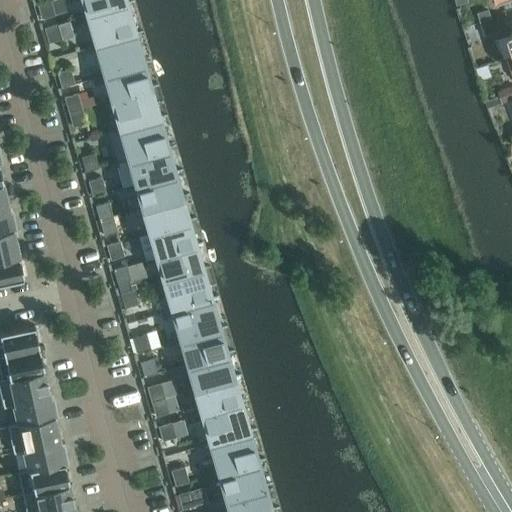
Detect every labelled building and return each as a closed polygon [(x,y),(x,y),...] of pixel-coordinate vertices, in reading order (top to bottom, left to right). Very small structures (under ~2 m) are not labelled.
[(48,0),(37,3),(42,18),(55,14),(51,0),(48,0)] [(126,0),(83,0),(88,14),(127,3),(126,0)] [(503,10),(511,8),(511,0),(502,0),(505,9),(503,9),(503,10)] [(127,3),(88,14),(97,45),(136,33),(127,3)] [(489,9),(478,12),(481,23),(492,19),(489,9)] [(493,21),(480,25),(483,36),(496,32),(493,21)] [(44,27),(49,42),(62,38),(58,23),(44,27)] [(136,33),(97,45),(105,75),(144,63),(136,33)] [(144,63),(105,75),(112,99),(151,87),(144,63)] [(57,72),(61,87),(75,83),(70,68),(57,72)] [(511,85),(499,90),(503,103),(511,100),(511,85)] [(151,87),(112,99),(121,129),(160,117),(151,87)] [(78,94),(65,98),(68,111),(82,108),(78,94)] [(73,126),(86,122),(82,108),(68,111),(73,126)] [(160,117),(121,129),(129,159),(168,148),(160,117)] [(129,159),(118,162),(125,186),(136,183),(175,172),(168,148),(129,159)] [(81,156),(85,171),(99,167),(95,152),(81,156)] [(175,172),(136,183),(143,207),(182,196),(175,172)] [(88,180),(92,195),(106,191),(102,176),(88,180)] [(0,183),(0,210),(9,209),(4,183),(0,183)] [(182,196),(143,207),(150,231),(189,220),(182,196)] [(109,201),(95,205),(99,220),(113,216),(109,201)] [(0,231),(14,229),(9,209),(0,210),(0,231)] [(104,235),(117,231),(113,216),(99,220),(104,235)] [(189,220),(150,231),(157,256),(196,244),(189,220)] [(14,229),(0,231),(0,255),(18,251),(14,229)] [(106,244),(111,259),(124,255),(120,240),(106,244)] [(196,244),(157,256),(164,280),(203,269),(196,244)] [(0,282),(24,277),(18,251),(0,255),(0,282)] [(113,268),(118,284),(131,280),(127,265),(113,268)] [(203,269),(164,280),(172,310),(212,299),(203,269)] [(120,293),(125,308),(138,304),(134,289),(120,293)] [(212,299),(172,310),(181,340),(220,329),(212,299)] [(35,324),(0,331),(0,334),(4,355),(40,347),(35,324)] [(220,329),(181,340),(188,364),(227,353),(220,329)] [(133,337),(137,352),(151,348),(146,333),(133,337)] [(0,355),(0,371),(2,379),(45,370),(40,347),(4,355),(0,355)] [(227,353),(188,364),(195,388),(234,377),(227,353)] [(140,361),(144,376),(158,372),(153,357),(140,361)] [(0,390),(4,406),(15,404),(15,403),(50,395),(45,370),(2,379),(0,379),(0,390)] [(234,377),(195,388),(202,412),(241,401),(234,377)] [(160,382),(147,386),(151,401),(165,397),(160,382)] [(15,404),(19,422),(19,423),(55,415),(50,395),(15,403),(15,404)] [(156,416),(169,412),(165,397),(151,401),(156,416)] [(241,401),(202,412),(210,442),(250,431),(241,401)] [(14,452),(25,449),(60,441),(55,415),(19,423),(19,422),(8,425),(14,452)] [(158,425),(163,440),(176,436),(172,421),(158,425)] [(250,431),(210,442),(219,472),(258,461),(250,431)] [(25,449),(30,469),(65,461),(60,441),(25,449)] [(65,461),(30,469),(18,471),(23,494),(70,483),(65,461)] [(258,461),(219,472),(226,497),(265,485),(258,461)] [(171,470),(175,485),(189,481),(184,466),(171,470)] [(70,483),(23,494),(26,511),(61,511),(75,509),(70,483)] [(265,485),(226,497),(230,511),(263,511),(272,510),(265,485)] [(178,494),(182,509),(196,505),(191,490),(178,494)]
